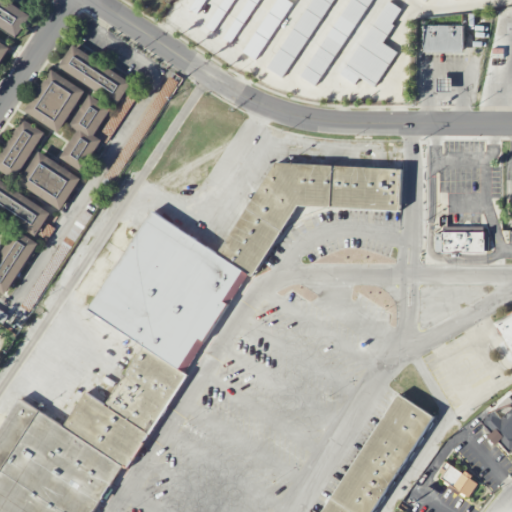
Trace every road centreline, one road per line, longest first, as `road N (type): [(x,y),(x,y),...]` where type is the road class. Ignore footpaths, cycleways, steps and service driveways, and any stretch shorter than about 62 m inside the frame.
road 1 (residential): [(511,124),(349,122),(276,110),(89,0)]
road 2 (residential): [(74,0),(0,113)]
